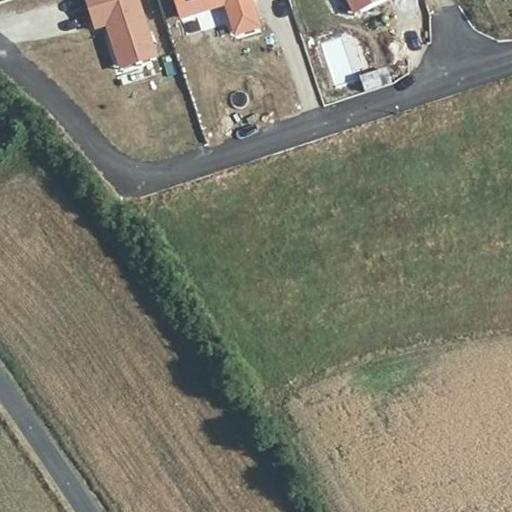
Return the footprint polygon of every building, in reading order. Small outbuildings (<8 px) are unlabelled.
[(139,0),(85,0),(95,32),(108,28),(121,70),(158,59),(139,0)] [(176,0),(183,21),(225,8),(234,38),(263,28),(253,0),(176,0)] [(346,0),(355,17),(388,0),(346,0)] [(346,37),(326,40),(333,85),(354,82),(346,37)] [(361,75),(365,92),(393,85),(389,68),(361,75)]
